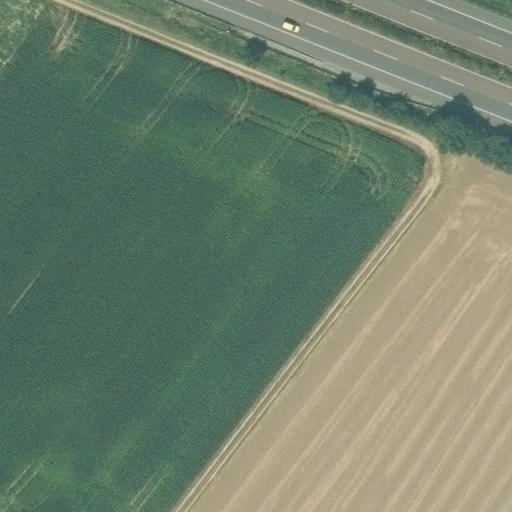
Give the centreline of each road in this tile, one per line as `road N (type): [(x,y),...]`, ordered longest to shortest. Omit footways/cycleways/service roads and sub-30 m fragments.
road 1 (track): [(178,511),(429,189),(435,171),(416,139),(65,0)]
road 2 (motorway): [(225,0),(511,119)]
